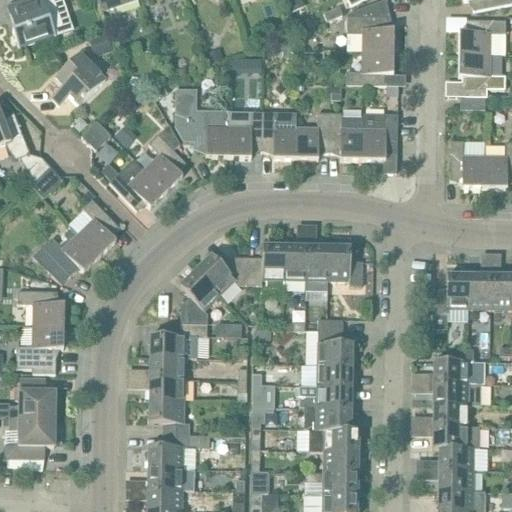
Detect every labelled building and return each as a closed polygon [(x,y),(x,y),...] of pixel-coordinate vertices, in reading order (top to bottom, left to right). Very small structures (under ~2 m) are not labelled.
[(27,0),(28,2),(8,9),(16,32),(12,33),(18,52),(55,39),(65,35),(70,34),(57,0),(27,0)] [(141,0),(140,0),(95,0),(100,14),(141,0)] [(299,0),(290,0),(287,2),(291,9),(301,4),(299,0)] [(345,0),(350,9),(367,0),(345,0)] [(462,0),(463,5),(470,3),(473,15),(511,7),(510,0),(462,0)] [(346,38),(346,55),(362,55),(393,55),(393,54),(396,54),(396,51),(396,45),(396,42),(393,42),(393,33),(386,33),(386,21),(386,4),(386,2),(352,15),(353,21),(346,21),(346,34),(346,38)] [(339,10),(323,16),(327,24),(342,18),(339,10)] [(458,36),(458,58),(489,58),(489,38),(505,38),(505,24),(466,24),(465,36),(458,36)] [(106,35),(88,41),(90,47),(96,53),(110,48),(106,35)] [(284,44),(283,61),(294,62),(294,54),(295,54),(296,44),(284,44)] [(220,52),(207,56),(211,68),(224,63),(220,52)] [(92,63),(82,53),(55,79),(63,88),(51,101),(59,109),(68,100),(78,110),(105,83),(88,66),(92,63)] [(315,54),(304,54),(303,65),(315,65),(315,54)] [(393,55),(361,55),(361,76),(346,76),(346,89),(385,90),(385,78),(392,78),(393,55)] [(465,101),(484,101),(486,101),(486,93),(504,93),(504,80),(489,80),(489,58),(458,58),(457,81),(465,81),(465,101)] [(259,75),(259,59),(243,59),(243,75),(259,75)] [(331,90),(331,104),(341,104),(341,90),(331,90)] [(386,90),(386,100),(397,100),(398,90),(386,90)] [(175,93),(174,131),(183,145),(194,145),(193,154),(205,154),(205,162),(228,162),(228,115),(196,115),(196,93),(175,93)] [(484,101),(465,101),(459,101),(459,113),(484,113),(484,101)] [(228,115),(228,162),(250,162),(250,155),(261,155),(262,116),(228,115)] [(295,163),(295,132),(296,116),(262,116),(261,155),(272,155),(272,163),(295,163)] [(0,149),(4,148),(15,163),(29,158),(13,117),(1,122),(0,119),(0,149)] [(316,132),(295,132),(295,163),(317,164),(318,156),(328,156),(329,117),(316,117),(316,132)] [(362,164),(363,121),(342,120),(342,117),(329,117),(328,156),(339,157),(339,164),(362,164)] [(396,158),(397,118),(363,118),(363,121),(362,164),(385,165),(385,157),(396,158)] [(95,154),(110,139),(96,125),(81,140),(95,154)] [(159,159),(144,174),(166,196),(182,180),(177,175),(185,167),(173,154),(180,148),(168,129),(148,148),(159,159)] [(450,145),(449,184),(461,185),(461,192),(483,192),(484,161),(463,161),(463,145),(450,145)] [(484,161),(483,192),(506,193),(506,185),(511,185),(511,145),(505,146),(505,161),(484,161)] [(31,188),(49,170),(41,161),(22,179),(31,188)] [(109,186),(108,186),(136,215),(144,207),(149,212),(166,196),(144,174),(133,163),(117,178),(109,186)] [(108,167),(100,175),(109,184),(117,177),(108,167)] [(62,184),(49,170),(31,188),(30,189),(42,202),(62,184)] [(77,238),(99,261),(115,245),(110,239),(119,231),(91,203),(81,212),(92,224),(77,238)] [(99,261),(77,238),(62,253),(51,241),(32,260),(46,274),(60,288),(78,271),(83,276),(99,261)] [(254,261),(254,289),(258,289),(261,289),(262,284),(265,284),(265,293),(283,293),(283,284),(284,250),(262,249),(262,261),(254,261)] [(284,250),(283,284),(305,285),(305,250),(284,250)] [(305,285),(305,294),(327,295),(327,285),(327,251),(305,250),(305,285)] [(327,251),(327,285),(348,285),(348,291),(360,291),(361,266),(349,265),(350,251),(327,251)] [(211,259),(195,274),(219,299),(234,284),(239,289),(254,289),(254,261),(230,261),(221,269),(211,259)] [(195,274),(179,290),(189,300),(180,309),(180,328),(207,329),(207,318),(203,314),(219,299),(195,274)] [(434,293),(434,318),(446,318),(446,313),(468,313),(468,279),(446,278),(446,293),(434,293)] [(468,279),(468,313),(490,314),(490,279),(468,279)] [(490,279),(490,314),(511,314),(511,279),(490,279)] [(17,295),(17,308),(32,308),(32,329),(63,330),(64,307),(56,307),(56,295),(17,295)] [(317,323),(317,335),(342,335),(343,323),(326,323),(317,323)] [(241,325),(215,325),(215,338),(241,339),(241,325)] [(292,326),(292,334),(304,335),(304,326),(292,326)] [(150,339),(149,361),(184,362),(197,362),(197,340),(206,340),(207,329),(180,328),(180,339),(150,339)] [(16,350),(16,363),(16,372),(32,373),(31,377),(55,378),(55,364),(55,353),(63,353),(63,330),(32,329),(31,350),(16,350)] [(270,334),(253,334),(253,342),(270,342),(270,334)] [(317,335),(317,369),(351,370),(351,347),(342,347),(342,335),(317,335)] [(499,351),(499,359),(511,360),(511,351),(499,351)] [(448,353),(447,365),(467,366),(473,366),(473,354),(468,354),(448,353)] [(149,361),(149,383),(183,383),(184,362),(149,361)] [(433,377),(433,387),(467,388),(480,388),(483,388),(483,366),(473,366),(467,366),(447,365),(433,365),(433,377)] [(317,369),(316,390),(351,391),(351,370),(317,369)] [(237,372),(237,384),(246,384),(246,373),(237,372)] [(252,377),(252,389),(261,389),(261,377),(252,377)] [(9,409),(9,422),(54,423),(54,395),(45,395),(45,382),(18,382),(18,410),(9,409)] [(149,383),(148,404),(183,405),(183,383),(149,383)] [(237,384),(237,396),(246,396),(246,384),(237,384)] [(433,387),(432,409),(467,409),(480,409),(480,388),(467,388),(433,387)] [(252,389),(252,411),(265,411),(265,396),(261,396),(261,389),(252,389)] [(299,390),(298,412),(304,412),(316,412),(350,413),(351,391),(316,390),(299,390)] [(148,404),(148,427),(163,427),(162,439),(187,439),(188,427),(182,427),(183,405),(148,404)] [(432,409),(432,430),(467,431),(467,409),(432,409)] [(252,411),(251,432),(260,432),(260,426),(264,426),(265,411),(252,411)] [(304,412),(303,433),(309,433),(315,433),(350,434),(350,413),(316,412),(304,412)] [(9,422),(9,434),(5,434),(5,462),(17,462),(44,463),(44,450),(54,450),(54,423),(9,422)] [(432,430),(432,452),(473,453),(473,452),(478,452),(479,431),(467,431),(432,430)] [(251,432),(251,454),(259,454),(266,454),(266,439),(260,439),(260,432),(251,432)] [(309,433),(309,455),(323,455),(357,456),(358,434),(350,434),(315,433),(309,433)] [(148,450),(147,472),(182,473),(194,473),(195,472),(195,470),(194,469),(194,455),(196,454),(196,452),(194,451),(209,451),(209,439),(187,439),(162,439),(162,450),(148,450)] [(432,452),(432,453),(438,453),(438,474),(472,474),(473,453),(432,452)] [(251,454),(250,475),(259,475),(259,454),(251,454)] [(323,455),(322,477),(357,478),(357,456),(323,455)] [(147,472),(147,494),(181,494),(193,494),(194,473),(182,473),(147,472)] [(438,474),(437,495),(472,496),(472,474),(438,474)] [(267,476),(259,475),(250,475),(250,497),(267,497),(267,476)] [(304,476),(304,486),(322,486),(322,498),(357,499),(357,478),(322,477),(304,476)] [(235,483),(235,495),(244,495),(244,483),(235,483)] [(147,494),(146,511),(180,511),(181,494),(147,494)] [(231,511),(243,511),(244,495),(235,495),(232,495),(231,511)] [(437,495),(437,511),(483,511),(484,496),(472,496),(437,495)] [(250,497),(249,511),(261,511),(262,508),(262,497),(250,497)] [(262,508),(261,511),(276,511),(277,497),(267,497),(262,497),(262,508)] [(307,498),(306,511),(356,511),(357,499),(322,498),(307,498)]
